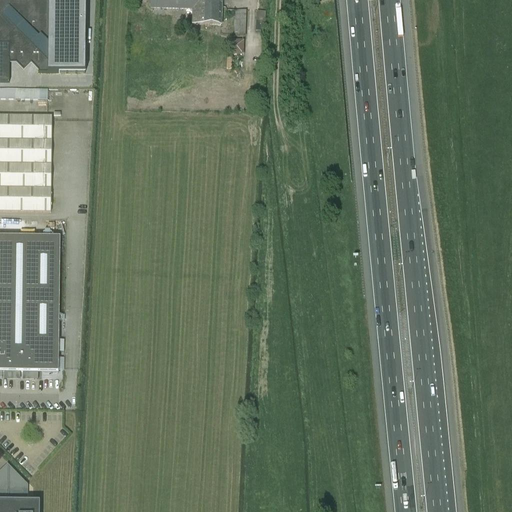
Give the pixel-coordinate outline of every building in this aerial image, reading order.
[(0,0),(0,82),(8,83),(9,64),(16,64),(23,71),(31,64),(39,72),(39,74),(47,74),(83,75),(84,0),(0,0)] [(221,0),(150,0),(150,9),(192,10),(192,25),(221,26),(221,0)] [(235,10),(234,36),(246,37),(247,10),(235,10)] [(230,55),(245,56),(245,40),(230,39),(230,55)] [(0,90),(0,100),(47,102),(47,91),(0,90)] [(0,116),(0,140),(51,141),(51,122),(51,117),(47,117),(0,116)] [(51,141),(0,140),(0,164),(51,165),(51,141)] [(0,164),(0,188),(50,189),(51,165),(0,164)] [(0,212),(50,213),(50,189),(0,188),(0,212)] [(0,372),(6,372),(10,372),(58,373),(60,238),(0,237),(0,372)] [(39,511),(40,502),(27,502),(28,486),(7,465),(0,472),(0,511),(39,511)]
